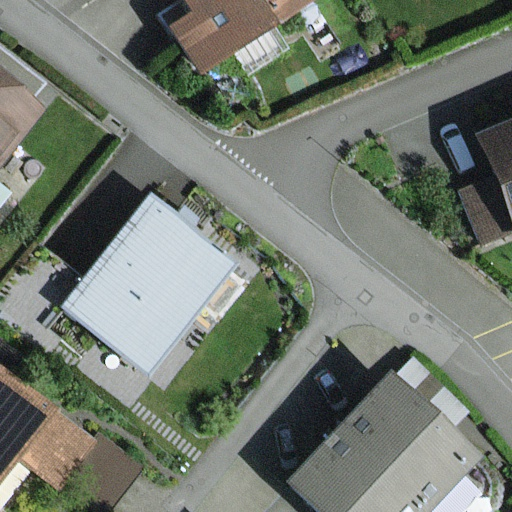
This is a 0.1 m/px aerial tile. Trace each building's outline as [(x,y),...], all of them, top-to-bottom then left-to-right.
[(185,0),(242,74),(323,13),(313,0),(185,0)] [(0,67),(0,161),(47,109),(0,67)] [(511,142),(495,149),(511,191),(511,142)] [(148,203),(60,310),(147,382),(236,275),(148,203)] [(6,372),(0,379),(0,490),(60,416),(6,372)] [(384,385),(341,433),(417,501),(460,453),(384,385)] [(341,433),(299,481),(333,511),(407,511),(417,501),(341,433)]
